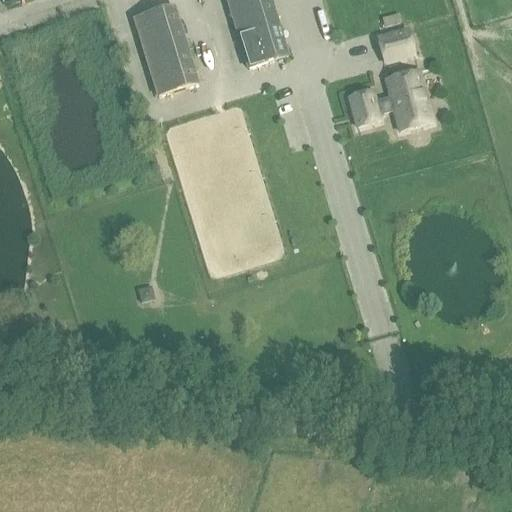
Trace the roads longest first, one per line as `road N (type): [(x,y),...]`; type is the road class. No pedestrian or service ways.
road 1 (tertiary): [(511,438),(0,393)]
road 2 (unknown): [(406,428),(326,140),(315,63)]
road 3 (unknown): [(109,0),(131,89),(142,103),(166,109),(315,63)]
